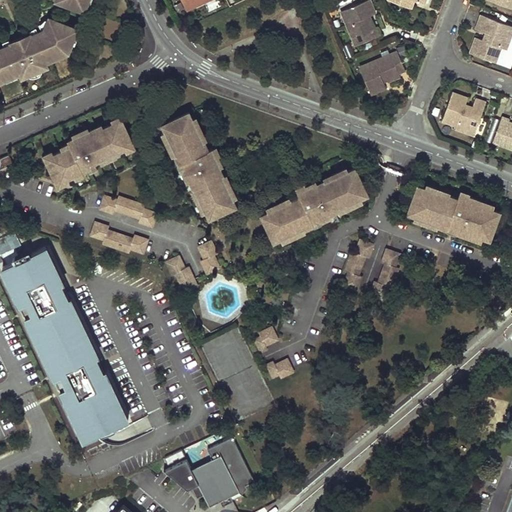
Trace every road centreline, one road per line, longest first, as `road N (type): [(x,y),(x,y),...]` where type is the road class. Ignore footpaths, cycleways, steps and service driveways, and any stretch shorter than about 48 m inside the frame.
road 1 (residential): [(289,511),(511,318)]
road 2 (tertiary): [(171,58),(401,144)]
road 3 (residential): [(199,270),(186,242),(0,188)]
road 4 (residential): [(264,356),(297,340),(335,236),(378,220)]
road 5 (tertiary): [(0,132),(171,58)]
road 6 (residential): [(378,220),(511,268)]
